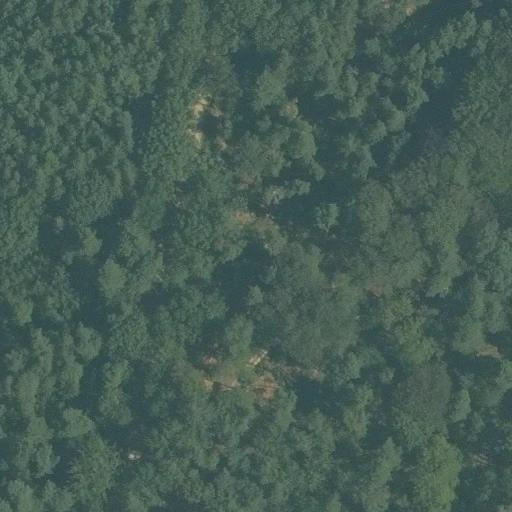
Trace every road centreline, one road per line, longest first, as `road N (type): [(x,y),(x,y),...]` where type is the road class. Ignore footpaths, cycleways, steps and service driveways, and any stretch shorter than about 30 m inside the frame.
road 1 (track): [(511,116),(433,204),(227,389),(206,444),(194,511)]
road 2 (track): [(120,511),(217,0)]
